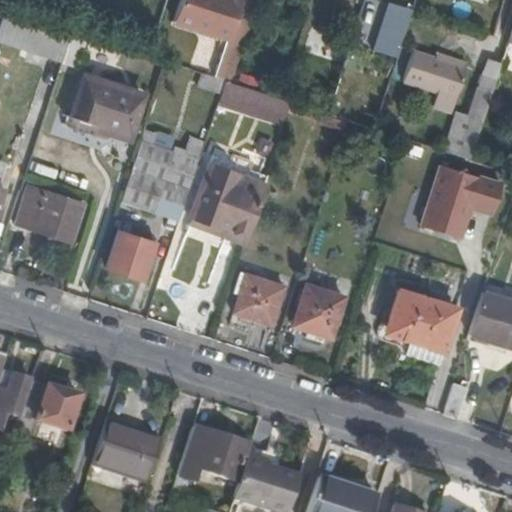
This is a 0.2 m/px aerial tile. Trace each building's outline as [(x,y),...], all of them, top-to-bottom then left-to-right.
[(251,18),(257,0),(175,0),(169,20),(222,38),(210,77),(213,78),(223,81),(230,83),(251,18)] [(398,58),(412,9),(387,1),(372,50),(398,58)] [(0,45),(60,64),(70,32),(7,10),(0,28),(0,45)] [(81,35),(87,37),(99,41),(102,31),(74,21),(70,32),(81,35)] [(70,32),(60,64),(77,69),(87,37),(81,35),(70,32)] [(434,58),(412,52),(401,85),(436,96),(432,110),(449,116),(466,64),(435,54),(434,58)] [(465,114),(456,111),(444,149),(467,157),(497,63),(483,59),(465,114)] [(197,85),(220,92),(223,81),(213,78),(210,77),(200,74),(197,85)] [(127,139),(141,97),(84,79),(68,128),(104,139),(109,134),(127,139)] [(287,111),(290,102),(284,100),(278,98),(244,88),(241,97),(287,111)] [(326,113),(337,117),(341,104),(330,100),(326,113)] [(159,197),(183,205),(203,142),(190,138),(183,156),(139,142),(127,179),(120,203),(154,213),(159,197)] [(498,183),(438,164),(418,225),(455,236),(465,205),(488,213),(498,183)] [(224,236),(245,243),(254,215),(257,205),(202,185),(208,167),(204,165),(197,187),(201,189),(191,220),(226,230),(224,236)] [(225,172),(246,180),(246,179),(248,172),(227,166),(225,172)] [(202,185),(257,205),(261,194),(244,188),(246,180),(225,172),(208,167),(202,185)] [(244,188),(261,194),(263,186),(246,180),(244,188)] [(27,186),(14,224),(69,242),(82,204),(27,186)] [(154,213),(178,220),(183,205),(159,197),(154,213)] [(222,243),(224,236),(226,230),(191,220),(187,232),(222,243)] [(155,235),(120,224),(105,268),(141,279),(155,235)] [(272,324),(284,287),(240,272),(233,294),(238,296),(233,312),(272,324)] [(343,297),(306,285),(293,325),(330,337),(343,297)] [(431,356),(435,344),(439,345),(452,304),(396,285),(382,326),(402,333),(399,345),(431,356)] [(503,295),(480,287),(465,333),(511,348),(511,326),(495,321),(503,295)] [(511,297),(503,295),(495,321),(511,326),(511,297)] [(21,419),(33,384),(0,372),(5,359),(0,357),(0,432),(3,434),(9,415),(21,419)] [(464,383),(450,379),(440,410),(453,415),(464,383)] [(47,389),(33,384),(21,419),(17,430),(53,443),(58,430),(68,434),(72,420),(78,422),(80,414),(75,412),(79,399),(47,387),(47,389)] [(108,419),(93,466),(135,480),(150,436),(125,428),(126,424),(108,419)] [(249,448),(194,429),(178,478),(196,483),(200,471),(237,484),(249,448)] [(270,453),(252,448),(249,457),(267,463),(270,453)] [(268,511),(291,511),(304,475),(279,467),(277,473),(265,469),(267,463),(249,457),(235,501),(243,504),(268,511)] [(277,473),(279,467),(267,463),(265,469),(277,473)] [(323,480),(315,477),(303,511),(367,511),(373,496),(365,494),(359,511),(345,511),(316,502),(323,480)] [(316,502),(345,511),(359,511),(365,494),(323,480),(316,502)] [(191,497),(174,491),(171,500),(188,506),(191,497)]
